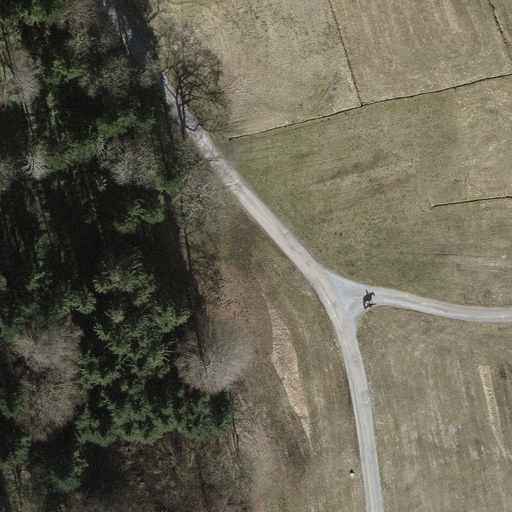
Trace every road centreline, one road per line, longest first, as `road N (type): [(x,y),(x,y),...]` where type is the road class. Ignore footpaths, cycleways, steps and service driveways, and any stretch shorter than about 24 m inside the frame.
road 1 (track): [(105,0),(270,226),(336,296)]
road 2 (track): [(336,296),(364,409),(376,511)]
road 3 (track): [(511,313),(469,315),(336,296)]
